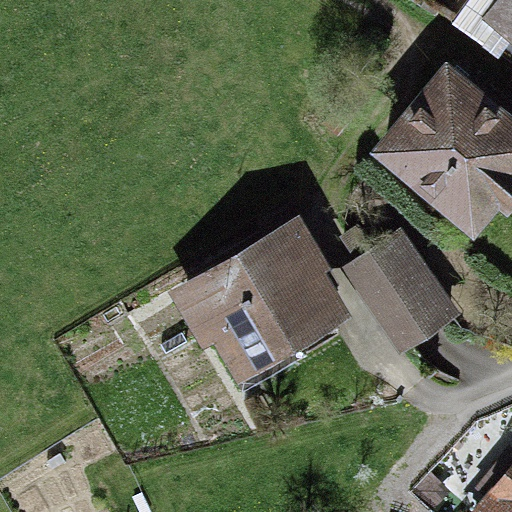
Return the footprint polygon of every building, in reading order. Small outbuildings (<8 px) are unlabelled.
[(428,0),(455,19),(468,0),(428,0)] [(511,7),(499,23),(511,33),(511,7)] [(361,67),(328,107),(332,110),(323,122),(338,135),(381,83),(361,67)] [(511,124),(449,71),(386,146),(473,219),(511,172),(511,124)] [(316,256),(299,227),(185,294),(243,392),(307,355),(299,342),(334,322),(301,266),(316,256)] [(399,236),(357,264),(408,338),(450,310),(399,236)] [(511,511),(511,456),(487,488),(502,500),(492,511),(511,511)]
